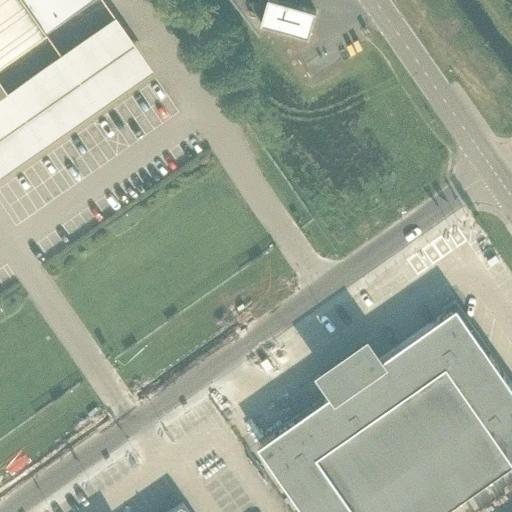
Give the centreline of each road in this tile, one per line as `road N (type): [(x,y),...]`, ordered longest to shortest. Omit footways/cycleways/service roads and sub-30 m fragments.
road 1 (unclassified): [(5,511),(492,170)]
road 2 (unknown): [(10,247),(203,113)]
road 3 (unknown): [(10,247),(134,419)]
road 4 (secondary): [(492,170),(373,0)]
road 5 (unknown): [(0,173),(165,58)]
